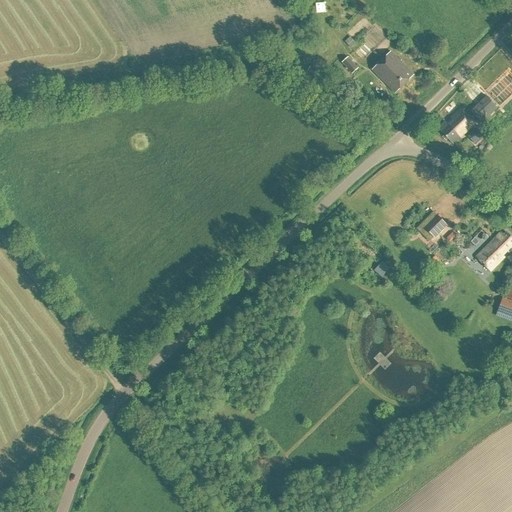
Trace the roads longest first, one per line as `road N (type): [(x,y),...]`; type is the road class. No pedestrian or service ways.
road 1 (tertiary): [(63,511),(113,405),(396,140)]
road 2 (track): [(0,237),(124,394)]
road 3 (unclassified): [(396,140),(511,24)]
road 4 (tertiary): [(396,140),(511,203)]
